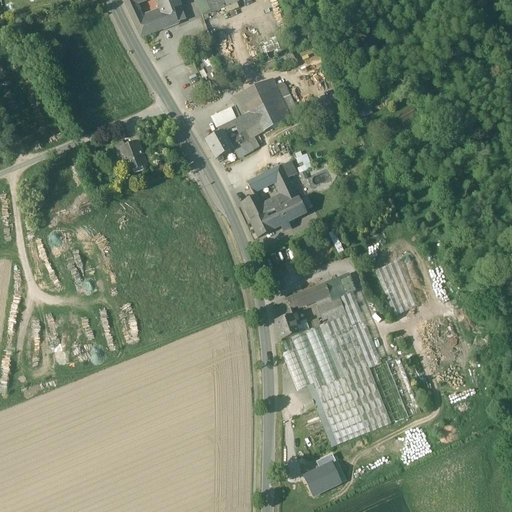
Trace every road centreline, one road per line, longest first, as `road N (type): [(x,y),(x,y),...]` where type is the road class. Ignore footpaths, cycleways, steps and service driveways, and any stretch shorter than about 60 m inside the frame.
road 1 (secondary): [(264,511),(257,304),(232,227),(169,109)]
road 2 (unclassified): [(169,109),(0,174)]
road 3 (secondary): [(169,109),(111,0)]
